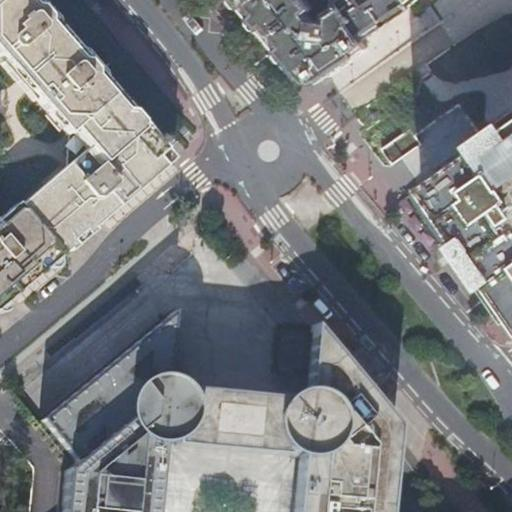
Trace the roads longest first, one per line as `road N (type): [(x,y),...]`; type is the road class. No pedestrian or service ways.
road 1 (secondary): [(258,187),(275,217),(511,482)]
road 2 (residential): [(231,153),(128,227),(79,283),(0,351)]
road 3 (secondary): [(488,370),(302,158)]
road 4 (secondary): [(135,0),(233,141)]
road 5 (secondary): [(268,118),(166,0)]
